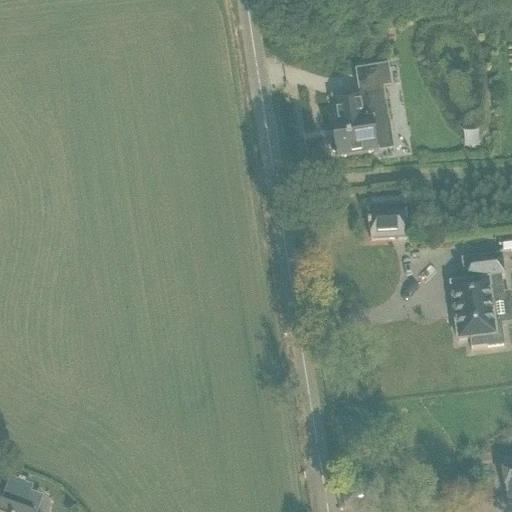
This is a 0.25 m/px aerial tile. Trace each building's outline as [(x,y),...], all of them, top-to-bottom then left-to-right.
[(390,88),(387,68),(378,69),(382,89),(390,88)] [(387,121),(383,94),(361,97),(360,95),(333,100),(337,126),(332,127),(334,140),(330,144),(332,153),(336,155),(337,159),(377,153),(372,123),(387,121)] [(370,242),(406,240),(404,208),(369,210),(369,224),(368,224),(368,228),(370,228),(370,242)] [(504,277),(502,258),(463,263),(466,285),(451,287),(458,343),(470,341),(471,351),(503,347),(500,324),(494,325),(491,299),(504,297),(501,277),(504,277)] [(511,462),(502,464),(507,500),(511,499),(511,462)] [(31,511),(2,501),(3,499),(0,497),(0,511),(31,511)]
